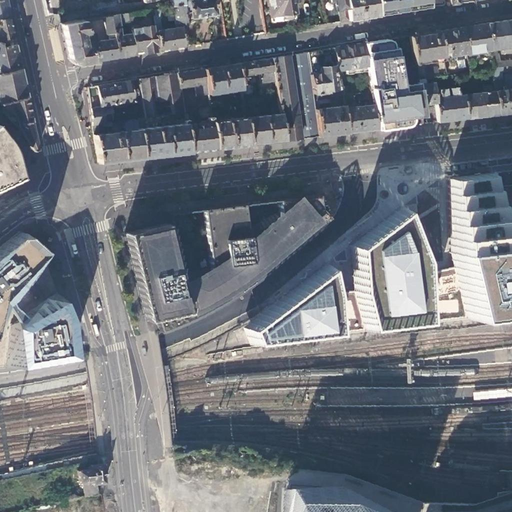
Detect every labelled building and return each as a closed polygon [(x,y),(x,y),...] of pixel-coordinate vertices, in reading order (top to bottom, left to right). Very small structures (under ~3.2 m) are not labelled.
[(4,1),(3,0),(0,0),(0,19),(8,19),(4,1)] [(214,14),(211,0),(187,0),(186,0),(187,11),(188,18),(214,14)] [(266,0),(270,22),(281,20),(281,21),(295,19),(292,2),(297,1),(296,0),(266,0)] [(344,0),(327,0),(328,2),(333,1),(334,10),(337,10),(339,22),(348,21),(344,0)] [(377,16),(374,0),(344,0),(348,21),(377,16)] [(391,14),(388,0),(374,0),(377,16),(391,14)] [(403,0),(388,0),(391,14),(405,11),(403,0)] [(412,0),(403,0),(405,11),(414,10),(412,0)] [(429,8),(427,0),(412,0),(414,10),(429,8)] [(183,19),(182,12),(181,4),(171,5),(174,24),(177,26),(179,28),(180,33),(185,32),(183,19)] [(154,25),(158,51),(182,47),(180,33),(179,28),(177,26),(161,29),(159,16),(161,16),(160,7),(157,7),(151,8),(154,25)] [(128,22),(127,12),(117,14),(118,24),(128,22)] [(118,24),(117,14),(110,15),(117,58),(133,55),(133,51),(130,34),(120,35),(118,24)] [(117,58),(110,15),(102,16),(105,34),(107,34),(107,40),(94,42),(93,32),(85,33),(91,62),(117,58)] [(254,35),(264,34),(262,17),(252,19),(254,35)] [(91,27),(89,18),(82,20),(84,28),(91,27)] [(10,25),(8,19),(0,19),(0,46),(14,43),(10,25)] [(511,46),(511,19),(485,24),(489,50),(492,67),(511,65),(511,59),(497,61),(496,54),(494,54),(494,49),(511,46)] [(84,28),(82,20),(62,22),(59,22),(63,40),(66,58),(69,62),(72,64),(76,64),(91,62),(85,33),(84,28)] [(214,42),(224,40),(222,24),(212,26),(214,42)] [(482,51),(489,50),(485,24),(460,28),(464,52),(464,55),(482,52),(482,51)] [(158,51),(154,25),(129,29),(130,34),(133,51),(142,50),(143,54),(158,51)] [(464,52),(460,28),(436,31),(439,52),(446,51),(446,55),(464,52)] [(443,77),(439,52),(436,31),(408,36),(415,80),(421,79),(431,78),(431,79),(443,77)] [(391,47),(390,39),(362,43),(366,71),(371,105),(374,130),(401,126),(403,125),(405,124),(407,122),(408,120),(408,117),(411,117),(419,116),(418,105),(415,82),(406,83),(399,84),(394,47),(391,47)] [(15,50),(14,43),(0,46),(0,72),(20,68),(15,50)] [(345,74),(366,71),(362,43),(332,48),(336,71),(345,70),(345,74)] [(315,51),(306,52),(309,74),(318,73),(317,68),(315,51)] [(309,74),(306,52),(269,58),(272,78),(275,98),(281,141),(317,136),(313,109),(311,94),(309,74)] [(450,68),(464,66),(463,56),(449,58),(450,68)] [(272,78),(269,58),(235,64),(237,76),(250,74),(250,75),(266,72),(267,78),(272,78)] [(239,89),(237,76),(235,64),(202,69),(206,94),(239,89)] [(511,112),(511,103),(510,88),(511,87),(511,72),(502,73),(504,86),(501,86),(501,89),(499,90),(497,78),(496,78),(495,72),(511,69),(511,65),(492,67),(492,69),(490,70),(491,79),(490,80),(490,84),(491,91),(492,91),(495,115),(511,112)] [(328,90),(334,89),(331,67),(317,68),(318,73),(309,74),(311,94),(326,92),(325,90),(328,90)] [(22,76),(20,68),(0,72),(0,103),(3,103),(26,97),(22,76)] [(206,94),(202,69),(174,73),(176,87),(192,85),(193,97),(196,97),(196,95),(206,94)] [(180,111),(176,87),(174,73),(142,79),(136,80),(142,117),(145,117),(160,114),(180,111)] [(433,98),(431,83),(422,84),(421,79),(415,80),(415,82),(418,105),(433,103),(433,98)] [(135,118),(129,81),(86,88),(88,107),(98,106),(98,107),(109,106),(112,122),(135,118)] [(491,91),(490,84),(473,86),(474,93),(461,95),(464,118),(495,115),(492,91),(491,91)] [(433,103),(433,106),(435,122),(464,118),(461,95),(456,95),(455,87),(447,88),(448,96),(445,97),(444,89),(436,90),(437,98),(433,98),(433,103)] [(317,136),(344,133),(340,103),(339,92),(339,89),(334,89),(328,90),(330,107),(313,109),(317,136)] [(340,103),(345,102),(350,101),(349,90),(339,92),(340,103)] [(28,105),(26,97),(3,103),(3,107),(0,107),(0,109),(15,126),(17,125),(32,121),(28,105)] [(246,145),(281,141),(275,98),(268,99),(269,114),(247,117),(246,110),(242,110),(243,118),(246,145)] [(344,133),(374,130),(371,105),(345,108),(345,102),(340,103),(344,133)] [(98,107),(98,106),(88,107),(89,113),(91,125),(96,124),(112,122),(109,106),(98,107)] [(433,106),(422,108),(423,115),(422,115),(423,123),(435,122),(433,106)] [(209,115),(208,108),(208,107),(197,108),(198,117),(205,116),(205,120),(202,121),(201,123),(193,124),(193,122),(187,123),(185,110),(180,111),(181,118),(182,123),(187,152),(214,149),(209,115)] [(181,118),(180,111),(160,114),(160,119),(161,121),(181,118)] [(214,149),(246,145),(243,118),(213,121),(212,115),(209,115),(214,149)] [(38,146),(32,121),(17,125),(34,151),(39,150),(38,146)] [(140,158),(136,129),(133,129),(132,126),(130,127),(129,122),(123,123),(124,130),(98,134),(96,124),(91,125),(97,163),(140,158)] [(187,152),(182,123),(136,129),(140,158),(187,152)] [(0,198),(13,189),(11,183),(21,179),(18,170),(15,156),(13,151),(12,147),(8,141),(5,137),(0,130),(0,198)] [(452,252),(468,315),(511,311),(511,246),(489,174),(451,179),(452,252)] [(143,322),(152,320),(157,334),(189,320),(214,307),(235,293),(249,283),(258,277),(326,218),(318,208),(316,195),(275,200),(277,215),(245,237),(241,204),(200,209),(207,272),(178,287),(163,225),(142,230),(123,234),(143,322)] [(354,286),(364,328),(427,319),(425,263),(403,207),(352,247),(354,286)] [(0,367),(3,367),(72,355),(68,318),(57,292),(43,252),(19,233),(0,247),(0,367)] [(243,327),(251,346),(337,334),(338,306),(328,263),(243,327)] [(101,462),(100,462),(89,463),(90,467),(77,469),(78,481),(92,479),(92,483),(99,482),(104,481),(103,472),(101,462)] [(386,511),(333,486),(284,488),(281,492),(278,511),(386,511)]
